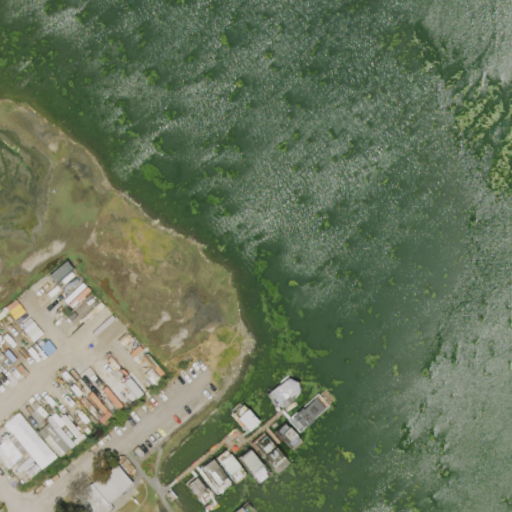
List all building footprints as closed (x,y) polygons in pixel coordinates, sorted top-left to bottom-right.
[(3,424),(18,412),(55,457),(40,469),(3,424)] [(59,457),(37,432),(47,423),(69,448),(59,457)] [(6,469),(0,461),(0,450),(12,464),(6,469)] [(238,467),(228,454),(218,462),(228,475),(238,467)] [(198,467),(215,493),(228,485),(211,459),(198,467)] [(106,511),(90,511),(76,495),(114,463),(131,483),(107,503),(111,508),(106,511)]
